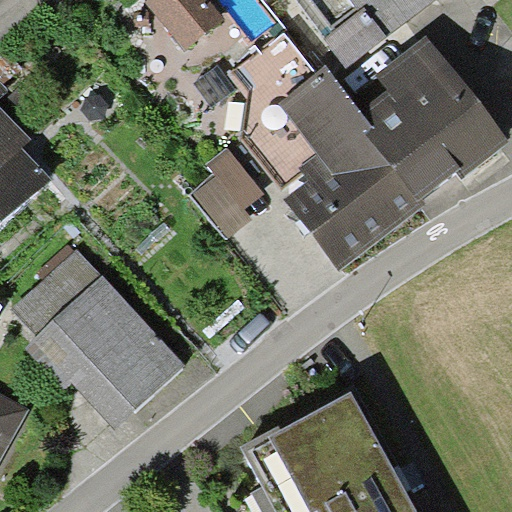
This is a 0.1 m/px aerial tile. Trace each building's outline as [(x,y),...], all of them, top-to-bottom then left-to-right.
[(223,26),(201,0),(149,0),(142,6),(184,57),(223,26)] [(289,0),(349,78),(451,0),(289,0)] [(424,204),(361,114),(326,70),(319,75),(284,33),(232,75),(249,95),(242,139),(285,195),(281,198),(340,276),(428,210),(424,204)] [(361,114),(424,204),(459,176),(466,184),(505,150),(429,43),(376,80),(390,97),(361,114)] [(0,100),(6,95),(0,88),(0,224),(49,181),(24,152),(34,144),(0,105),(0,100)] [(227,152),(207,168),(215,177),(190,197),(228,243),(253,223),(245,213),(264,197),(227,152)] [(186,371),(81,249),(19,301),(46,332),(27,349),(64,392),(75,382),(117,431),(186,371)] [(0,465),(37,399),(0,378),(0,465)] [(422,511),(351,390),(267,440),(309,511),(422,511)]
